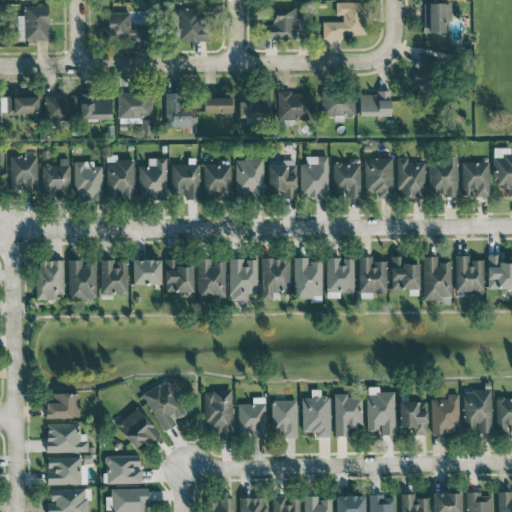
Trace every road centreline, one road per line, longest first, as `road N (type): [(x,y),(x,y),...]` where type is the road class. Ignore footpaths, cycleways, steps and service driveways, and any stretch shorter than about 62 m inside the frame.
road 1 (residential): [(8,229),(511,224)]
road 2 (residential): [(180,511),(180,470),(511,462)]
road 3 (residential): [(394,0),(388,47),(371,61),(77,62)]
road 4 (residential): [(13,511),(8,229)]
